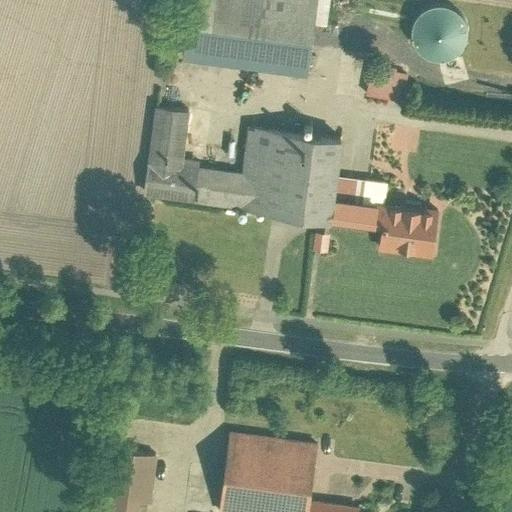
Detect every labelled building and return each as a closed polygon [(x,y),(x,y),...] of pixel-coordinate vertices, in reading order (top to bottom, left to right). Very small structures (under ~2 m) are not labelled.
[(193,0),(186,51),(313,70),(323,0),(193,0)] [(459,50),(460,4),(409,4),(409,50),(459,50)] [(375,56),(369,95),(396,99),(402,60),(375,56)] [(195,105),(159,100),(146,189),(384,222),(381,246),(437,253),(444,204),(391,197),(394,176),(343,169),(348,132),(253,119),(246,167),(188,159),(195,105)] [(316,245),(330,248),(334,230),(319,227),(316,245)] [(234,426),(224,508),(254,511),(380,511),(381,510),(362,508),(363,499),(313,493),(320,436),(234,426)] [(111,443),(103,511),(139,511),(142,495),(155,497),(160,448),(111,443)]
